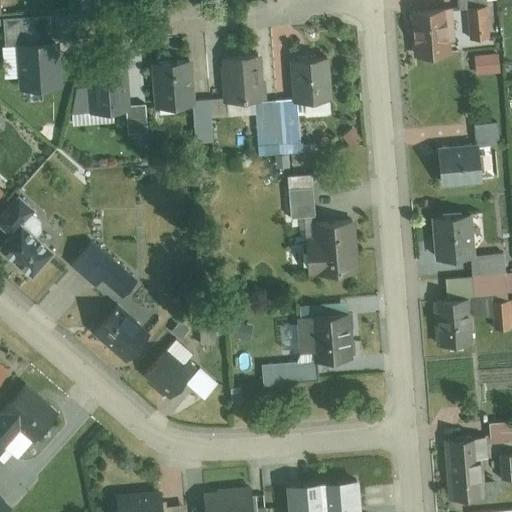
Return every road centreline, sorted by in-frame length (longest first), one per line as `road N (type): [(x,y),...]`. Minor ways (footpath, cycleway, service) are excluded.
road 1 (residential): [(0,298),(152,432),(203,451),(406,435)]
road 2 (residential): [(371,1),(406,435)]
road 3 (residential): [(99,0),(100,27),(371,1)]
